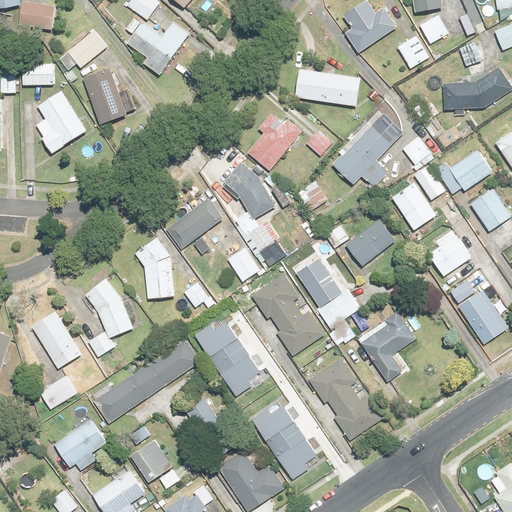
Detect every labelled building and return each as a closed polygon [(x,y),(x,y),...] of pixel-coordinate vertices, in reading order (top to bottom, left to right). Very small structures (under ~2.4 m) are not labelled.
[(23,0),(0,0),(0,8),(25,5),(23,0)] [(166,1),(164,0),(133,0),(128,7),(151,23),(166,1)] [(180,0),(190,9),(198,0),(180,0)] [(380,13),(370,0),(369,0),(347,16),(355,29),(348,33),(362,53),(400,26),(388,8),(380,13)] [(444,0),(416,0),(418,12),(445,7),(444,0)] [(511,0),(499,0),(501,17),(511,15),(511,0)] [(59,7),(28,3),(25,26),(56,30),(59,7)] [(443,15),(424,25),(434,44),(453,34),(443,15)] [(166,76),(194,32),(177,21),(166,37),(145,24),(132,46),(150,58),(147,64),(166,76)] [(511,49),(511,24),(498,32),(507,52),(511,49)] [(81,64),(84,68),(110,47),(97,31),(61,60),(71,72),(81,64)] [(419,36),(400,47),(413,70),(433,59),(419,36)] [(478,43),(463,48),(469,66),(484,61),(478,43)] [(56,64),(25,65),(26,87),(57,86),(56,64)] [(19,66),(4,65),(3,93),(18,93),(19,66)] [(480,83),(448,83),(450,109),(490,107),(511,96),(511,79),(506,67),(480,83)] [(113,69),(87,80),(106,124),(132,113),(113,69)] [(364,76),(303,71),(301,99),(362,104),(364,76)] [(65,92),(42,108),(50,120),(39,127),(57,152),(90,129),(65,92)] [(287,123),(274,114),(263,129),(268,133),(252,155),(274,171),(305,128),(291,118),(287,123)] [(394,145),(371,123),(343,153),(345,154),(335,165),(356,185),(364,176),(378,189),(392,174),(378,162),(394,145)] [(337,143),(321,130),(309,144),(325,157),(337,143)] [(511,132),(498,142),(511,161),(511,132)] [(435,151),(419,136),(405,151),(421,166),(435,151)] [(465,188),(468,191),(497,171),(482,149),(444,175),(457,194),(465,188)] [(236,220),(257,254),(281,242),(267,219),(281,211),(258,173),(247,163),(227,185),(241,198),(252,212),(236,220)] [(434,166),(418,176),(434,202),(450,192),(434,166)] [(419,183),(396,198),(416,229),(439,215),(419,183)] [(511,210),(499,189),(475,204),(492,231),(511,218),(511,210)] [(329,203),(322,192),(307,201),(314,212),(329,203)] [(227,218),(212,198),(169,229),(184,249),(227,218)] [(401,240),(385,220),(351,247),(366,267),(401,240)] [(343,226),(330,235),(339,249),(353,240),(343,226)] [(443,247),(433,254),(448,275),(474,257),(455,230),(439,241),(443,247)] [(151,299),(178,296),(175,259),(161,238),(138,252),(149,268),(151,299)] [(250,249),(231,261),(245,282),(263,270),(250,249)] [(323,259),(300,274),(324,309),(347,294),(323,259)] [(307,317),(297,302),(304,297),(289,273),(256,295),(271,319),(275,316),(284,330),(280,332),(295,356),(328,334),(314,312),(307,317)] [(511,325),(511,318),(490,286),(486,289),(477,277),(455,292),(464,304),(460,307),(486,344),(511,325)] [(112,337),(137,328),(124,297),(111,278),(89,294),(104,314),(104,313),(112,337)] [(211,309),(217,304),(200,282),(186,292),(198,308),(205,302),(211,309)] [(63,311),(37,325),(61,369),(87,354),(63,311)] [(420,338),(400,312),(361,342),(392,384),(412,369),(401,353),(420,338)] [(18,339),(0,332),(0,385),(1,386),(18,339)] [(108,333),(92,341),(100,357),(116,348),(108,333)] [(203,359),(189,338),(98,402),(113,423),(203,359)] [(359,382),(344,359),(312,380),(329,406),(332,404),(342,418),(339,420),(352,440),(386,418),(372,397),(364,402),(353,386),(359,382)] [(81,393),(70,376),(43,394),(55,411),(81,393)] [(213,398),(192,411),(221,457),(242,444),(213,398)] [(303,426),(284,398),(272,407),(278,416),(256,431),(285,473),(302,461),(287,438),(303,426)] [(95,455),(113,444),(97,419),(58,445),(74,469),(80,465),(84,471),(99,461),(95,455)] [(162,475),(171,490),(185,482),(161,441),(136,455),(152,481),(162,475)] [(261,473),(246,450),(220,466),(249,511),(289,487),(275,464),(261,473)] [(511,511),(511,465),(498,474),(503,481),(497,485),(503,493),(497,497),(506,511),(511,511)] [(134,503),(147,494),(131,470),(96,494),(108,511),(136,511),(139,510),(134,503)] [(199,496),(194,500),(191,495),(169,509),(170,511),(212,511),(209,506),(216,501),(206,485),(196,492),(199,496)] [(72,489),(56,501),(63,511),(73,511),(83,505),(72,489)]
